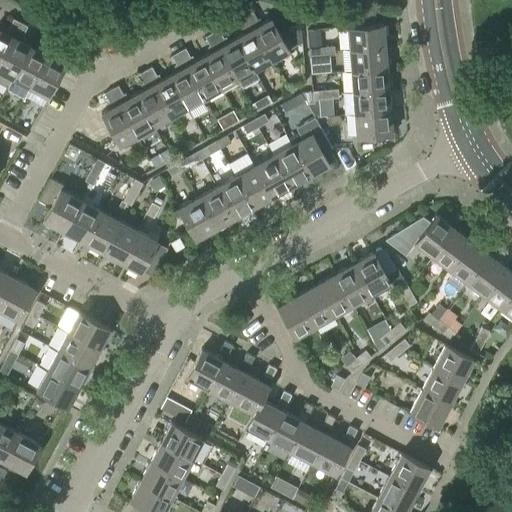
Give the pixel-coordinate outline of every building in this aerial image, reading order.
[(253,9),(246,13),(273,63),(277,61),(275,57),(289,48),(271,17),(261,22),(253,9)] [(273,63),(246,13),(239,17),(247,30),(237,36),(255,68),(269,60),(271,64),(273,63)] [(0,60),(21,21),(13,17),(6,31),(0,28),(0,60)] [(0,81),(9,87),(31,44),(22,40),(25,33),(23,32),(27,25),(21,21),(0,60),(0,81)] [(348,25),(350,49),(386,46),(384,22),(348,25)] [(260,76),(255,68),(237,36),(227,41),(220,28),(213,32),(240,81),(243,86),(260,76)] [(240,81),(213,32),(206,36),(213,49),(203,54),(222,86),(236,78),(238,82),(240,81)] [(28,91),(54,39),(47,36),(40,49),(31,44),(9,87),(7,88),(23,97),(28,91)] [(61,43),(54,39),(28,91),(30,92),(32,88),(47,96),(65,63),(53,57),(61,43)] [(335,45),(322,46),(323,54),(336,53),(335,45)] [(222,86),(203,54),(194,60),(186,46),(180,50),(206,100),(210,98),(208,94),(222,86)] [(323,54),(322,46),(310,47),(311,55),(323,54)] [(388,67),(386,46),(350,49),(352,70),(388,67)] [(206,100),(180,50),(172,55),(179,68),(170,73),(188,105),(202,97),(204,101),(206,100)] [(188,105),(170,73),(161,78),(153,65),(146,70),(173,119),(177,117),(174,113),(188,105)] [(389,88),(388,67),(352,70),(354,91),(389,88)] [(173,119),(146,70),(139,73),(146,86),(135,92),(154,125),(168,117),(170,120),(173,119)] [(154,125),(135,92),(129,96),(127,92),(125,93),(120,84),(114,88),(140,137),(143,136),(141,132),(154,125)] [(339,87),(326,88),(327,97),(340,96),(339,87)] [(140,137),(114,88),(106,92),(114,105),(103,111),(121,143),(135,135),(137,139),(140,137)] [(327,97),(326,88),(313,89),(314,98),(327,97)] [(391,111),(389,88),(354,91),(355,114),(391,111)] [(296,104),(292,97),(281,102),(284,110),(296,104)] [(393,131),(391,111),(355,114),(357,134),(393,131)] [(265,112),(253,118),(258,126),(269,120),(265,112)] [(327,114),(328,116),(328,123),(342,122),(341,113),(327,114)] [(303,137),(292,143),(310,174),(330,162),(324,152),(333,146),(324,130),(316,115),(297,126),(303,137)] [(258,126),(253,118),(243,124),(247,132),(258,126)] [(220,147),(231,141),(227,133),(215,140),(220,147)] [(209,153),(220,147),(215,140),(205,145),(209,153)] [(310,174),(292,143),(273,153),(291,184),(310,174)] [(291,184),(273,153),(254,164),(272,195),(291,184)] [(182,168),(194,162),(190,154),(178,161),(182,168)] [(99,157),(93,169),(101,173),(107,162),(99,157)] [(171,174),(182,168),(178,161),(167,167),(171,174)] [(272,195),(254,164),(235,175),(253,206),(272,195)] [(95,184),(101,173),(93,169),(87,179),(95,184)] [(253,206),(235,175),(217,185),(234,217),(253,206)] [(65,230),(82,199),(62,188),(65,183),(53,177),(41,199),(53,206),(45,219),(65,230)] [(135,177),(129,188),(137,193),(143,181),(135,177)] [(234,217),(217,185),(198,196),(216,227),(234,217)] [(131,203),(137,193),(129,188),(123,199),(131,203)] [(216,227),(198,196),(179,207),(197,238),(216,227)] [(85,240),(102,209),(82,199),(65,230),(85,240)] [(154,216),(159,204),(152,200),(146,211),(154,216)] [(103,250),(121,219),(102,209),(85,240),(103,250)] [(433,255),(455,226),(437,213),(431,221),(424,215),(386,238),(407,254),(416,243),(433,255)] [(123,261),(139,229),(121,219),(103,250),(123,261)] [(450,269),(472,239),(455,226),(433,255),(450,269)] [(159,239),(139,229),(123,261),(142,271),(159,239)] [(180,237),(172,242),(177,250),(185,245),(180,237)] [(467,282),(490,253),(472,239),(450,269),(467,282)] [(374,251),(355,261),(372,293),(391,282),(387,274),(374,251)] [(485,295),(507,266),(490,253),(467,282),(485,295)] [(372,293),(355,261),(335,272),(353,303),(372,293)] [(502,309),(511,295),(511,269),(507,266),(485,295),(502,309)] [(0,306),(16,276),(0,267),(0,306)] [(399,267),(387,274),(391,282),(393,285),(397,283),(404,295),(412,291),(399,267)] [(353,303),(335,272),(316,283),(334,314),(353,303)] [(36,286),(16,276),(0,306),(0,309),(18,319),(36,286)] [(334,314),(316,283),(297,294),(315,325),(334,314)] [(417,301),(412,291),(404,295),(410,305),(417,301)] [(315,325),(297,294),(278,304),(296,336),(315,325)] [(511,295),(502,309),(511,315),(511,295)] [(36,299),(31,310),(39,315),(45,304),(36,299)] [(440,302),(432,312),(439,318),(447,307),(440,302)] [(448,309),(441,316),(455,330),(462,323),(448,309)] [(33,326),(39,315),(31,310),(25,322),(33,326)] [(79,310),(68,329),(101,346),(111,327),(79,310)] [(424,317),(434,325),(439,318),(432,312),(429,310),(424,317)] [(384,318),(367,328),(379,349),(386,344),(380,337),(390,329),(384,318)] [(449,325),(439,318),(434,325),(444,333),(449,325)] [(400,321),(390,329),(396,336),(406,328),(400,321)] [(483,326),(477,337),(484,342),(490,331),(483,326)] [(101,346),(68,329),(58,349),(90,366),(101,346)] [(386,344),(396,336),(390,329),(380,337),(386,344)] [(17,337),(11,348),(18,352),(24,341),(17,337)] [(404,337),(395,345),(401,352),(411,344),(404,337)] [(478,352),(484,342),(477,337),(470,348),(478,352)] [(221,350),(228,354),(233,344),(226,340),(221,350)] [(446,343),(434,366),(462,381),(474,358),(446,343)] [(401,352),(395,345),(386,352),(391,360),(401,352)] [(12,364),(18,352),(11,348),(4,359),(12,364)] [(209,388),(225,360),(202,348),(184,380),(188,382),(190,378),(209,388)] [(366,348),(357,356),(362,363),(372,355),(366,348)] [(80,385),(90,366),(58,349),(48,368),(80,385)] [(255,356),(248,352),(243,362),(250,365),(255,356)] [(351,372),(362,363),(357,356),(346,364),(351,372)] [(231,400),(246,372),(225,360),(209,388),(207,393),(210,394),(213,390),(231,400)] [(264,373),(272,377),(277,368),(269,364),(264,373)] [(450,403),(462,381),(434,366),(422,388),(450,403)] [(80,385),(48,368),(37,388),(69,406),(80,385)] [(357,383),(365,387),(371,375),(363,371),(357,383)] [(269,384),(246,372),(231,400),(229,404),(232,406),(235,401),(253,411),(262,397),(269,384)] [(332,385),(340,389),(345,377),(337,373),(332,385)] [(450,403),(422,388),(410,411),(439,426),(450,403)] [(292,393),(284,389),(279,399),(286,403),(292,393)] [(268,438),(284,408),(262,397),(253,411),(243,430),(247,432),(249,427),(268,438)] [(314,405),(306,401),(301,410),(309,415),(314,405)] [(290,449),(306,420),(284,408),(268,438),(266,442),(269,444),(271,439),(290,449)] [(336,417),(328,412),(322,422),(330,426),(336,417)] [(0,456),(3,458),(18,430),(21,425),(17,423),(15,428),(0,420),(0,456)] [(171,420),(161,439),(193,456),(203,437),(171,420)] [(312,461),(328,432),(306,420),(290,449),(287,454),(291,456),(293,451),(312,461)] [(358,428),(350,424),(345,434),(353,438),(358,428)] [(37,440),(18,430),(3,458),(26,470),(44,437),(40,435),(37,440)] [(328,432),(312,461),(309,466),(312,467),(315,462),(335,473),(350,445),(328,432)] [(183,476),(193,456),(161,439),(151,459),(183,476)] [(358,443),(352,454),(360,458),(366,447),(358,443)] [(401,451),(389,474),(417,489),(429,466),(401,451)] [(360,458),(352,454),(346,465),(354,469),(360,458)] [(173,495),(183,476),(151,459),(141,478),(173,495)] [(228,462),(222,473),(230,477),(236,466),(228,462)] [(224,488),(230,477),(222,473),(216,484),(224,488)] [(405,511),(417,489),(389,474),(377,497),(405,511)] [(155,511),(164,511),(173,495),(141,478),(130,499),(155,511)] [(335,487),(329,498),(337,503),(343,492),(335,487)] [(405,511),(377,497),(368,511),(405,511)] [(328,511),(331,511),(337,503),(329,498),(323,509),(328,511)] [(208,500),(202,511),(204,511),(210,511),(215,503),(208,500)]
